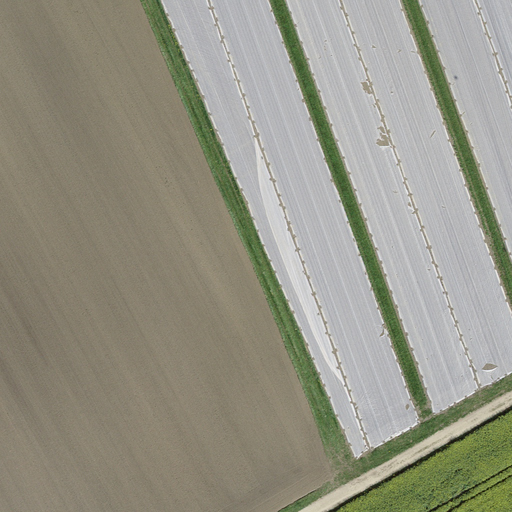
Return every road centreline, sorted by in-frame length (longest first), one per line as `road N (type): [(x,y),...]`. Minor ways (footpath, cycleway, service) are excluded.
road 1 (track): [(148,0),(353,489)]
road 2 (track): [(511,398),(313,511)]
